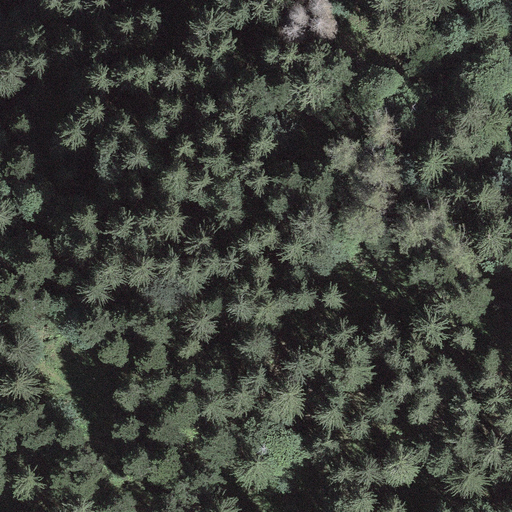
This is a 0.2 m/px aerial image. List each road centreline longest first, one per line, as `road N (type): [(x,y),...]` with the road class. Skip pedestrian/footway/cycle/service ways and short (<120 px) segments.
road 1 (track): [(0,304),(23,347),(67,385),(290,511)]
road 2 (track): [(87,0),(68,117),(0,262)]
